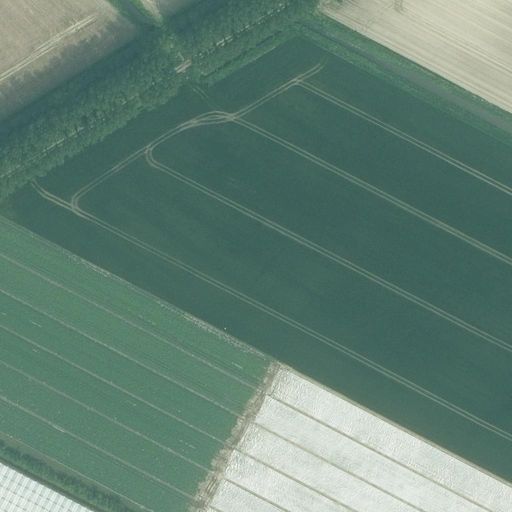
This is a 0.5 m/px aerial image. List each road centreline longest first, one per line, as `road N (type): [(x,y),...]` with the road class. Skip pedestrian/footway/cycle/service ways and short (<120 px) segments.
road 1 (track): [(0,176),(184,65)]
road 2 (track): [(143,511),(0,435)]
road 3 (track): [(184,65),(295,0)]
